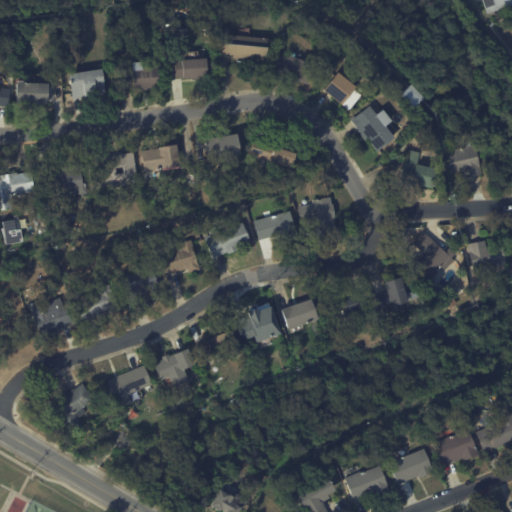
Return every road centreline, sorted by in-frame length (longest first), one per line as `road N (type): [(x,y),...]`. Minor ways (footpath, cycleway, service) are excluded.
road 1 (residential): [(0,412),(15,387),(42,368),(136,338),(245,278),(353,260),(375,244),(375,214)]
road 2 (residential): [(0,132),(264,102),(316,124),(345,168)]
road 3 (tertiary): [(0,431),(136,511)]
road 4 (residential): [(375,214),(511,204)]
